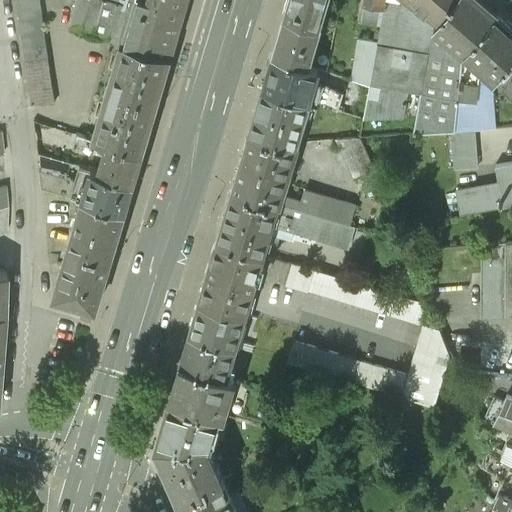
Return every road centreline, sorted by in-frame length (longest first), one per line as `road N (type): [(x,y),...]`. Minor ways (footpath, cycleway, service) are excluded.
road 1 (primary): [(241,0),(95,459)]
road 2 (residential): [(7,439),(25,307),(25,174),(15,115)]
